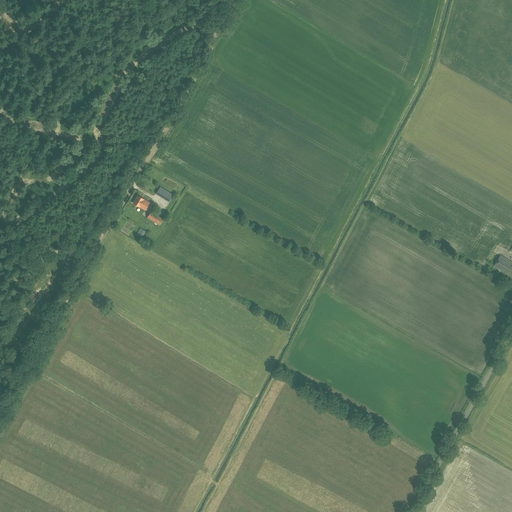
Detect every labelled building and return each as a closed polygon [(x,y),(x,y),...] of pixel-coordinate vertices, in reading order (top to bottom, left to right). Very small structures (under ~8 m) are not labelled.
[(169,202),(170,202),(172,200),(170,199),(173,194),(160,186),(156,194),(168,202),(169,202)] [(133,203),(145,210),(150,203),(142,198),(137,195),(133,203)] [(147,218),(159,226),(163,219),(151,211),(147,218)] [(136,235),(142,239),(146,232),(140,228),(136,235)] [(494,266),(511,277),(511,276),(511,261),(501,255),(494,266)]
